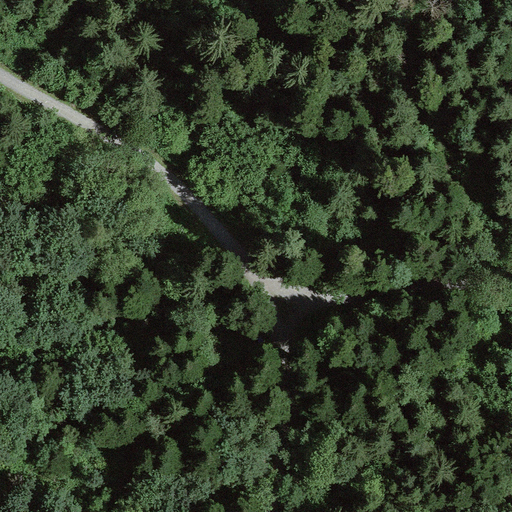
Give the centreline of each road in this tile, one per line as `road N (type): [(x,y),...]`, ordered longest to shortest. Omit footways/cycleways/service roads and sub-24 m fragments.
road 1 (track): [(287,306),(146,162),(0,74)]
road 2 (track): [(287,306),(511,269)]
road 3 (track): [(271,511),(287,306)]
